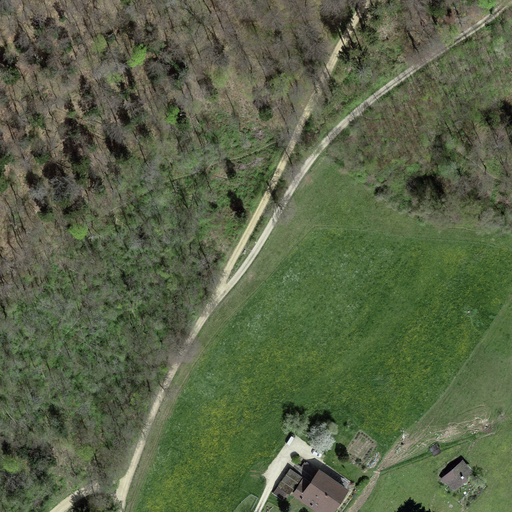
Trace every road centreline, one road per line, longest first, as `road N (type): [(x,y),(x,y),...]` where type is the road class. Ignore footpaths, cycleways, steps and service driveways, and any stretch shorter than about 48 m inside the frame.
road 1 (track): [(118,511),(154,410),(297,129)]
road 2 (track): [(217,295),(256,250),(319,146),(510,0)]
road 3 (track): [(297,129),(368,0)]
